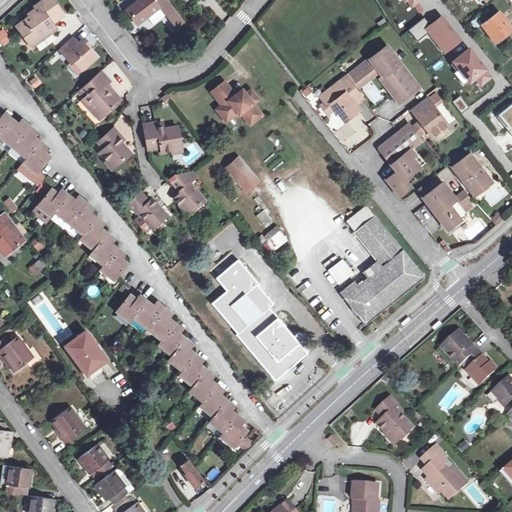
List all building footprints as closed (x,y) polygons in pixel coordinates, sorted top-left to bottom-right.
[(65,14),(55,0),(44,0),(38,4),(38,7),(30,13),(30,16),(20,23),(19,29),(28,41),(34,41),(47,31),(49,33),(52,33),(56,30),(57,26),(55,23),(65,14)] [(140,0),(128,10),(138,23),(160,7),(166,14),(174,8),(167,0),(140,0)] [(483,25),(496,42),(511,29),(511,28),(499,12),(483,25)] [(460,39),(442,16),(431,24),(425,16),(409,29),(418,40),(430,31),(435,37),(439,34),(449,47),(460,39)] [(475,29),(479,26),(482,23),(477,17),(471,23),(475,29)] [(484,31),(479,26),(475,29),(474,30),(478,35),(484,31)] [(2,28),(0,29),(0,45),(2,47),(12,39),(2,28)] [(34,41),(28,41),(33,47),(52,33),(49,33),(47,31),(34,41)] [(439,34),(435,37),(445,51),(449,47),(439,34)] [(74,36),(60,49),(73,63),(76,61),(83,69),(97,56),(89,47),(83,40),(80,43),(74,36)] [(83,40),(89,47),(92,45),(86,38),(83,40)] [(371,60),(360,68),(370,80),(380,72),(385,77),(403,101),(421,88),(388,47),(372,59),(371,60)] [(470,49),(460,56),(455,60),(451,63),(457,71),(462,68),(471,79),(475,76),(482,84),(491,77),(470,49)] [(76,61),(73,63),(72,65),(79,73),(83,69),(76,61)] [(370,80),(360,68),(350,76),(360,88),(370,80)] [(103,72),(81,92),(87,99),(92,105),(90,107),(99,118),(105,113),(109,113),(122,101),(111,87),(107,91),(105,88),(109,85),(112,82),(103,72)] [(35,76),(28,83),(35,90),(42,83),(35,76)] [(403,101),(385,77),(382,80),(400,103),(403,101)] [(358,90),(348,78),(337,86),(335,84),(332,86),(334,88),(321,98),(327,106),(331,103),(335,108),(345,121),(360,111),(356,105),(350,97),(358,90)] [(211,95),(215,101),(227,91),(223,85),(211,95)] [(321,98),(334,88),(332,86),(315,97),(323,109),(326,107),(329,112),(335,108),(331,103),(327,106),(321,98)] [(350,97),(356,105),(364,99),(358,90),(350,97)] [(241,93),(234,99),(227,91),(215,101),(221,109),(216,113),(225,125),(237,116),(240,116),(249,127),(261,118),(252,107),(257,102),(250,93),(244,97),(241,93)] [(460,96),(453,101),(461,113),(468,107),(460,96)] [(428,99),(412,111),(416,117),(421,114),(423,116),(418,120),(420,122),(418,124),(424,133),(427,130),(433,138),(448,126),(428,99)] [(0,115),(0,134),(12,119),(4,112),(1,116),(0,115)] [(345,127),(337,132),(349,150),(373,133),(361,115),(350,122),(356,131),(350,135),(345,127)] [(12,119),(0,134),(0,136),(13,147),(30,126),(21,119),(18,123),(12,119)] [(146,125),(150,150),(162,148),(163,153),(174,151),(173,148),(184,147),(180,128),(167,130),(161,131),(160,125),(159,123),(146,125)] [(410,125),(379,149),(397,172),(387,181),(401,198),(412,189),(409,185),(405,180),(411,175),(420,168),(409,153),(415,148),(423,142),(419,136),(413,128),(410,125)] [(30,126),(13,147),(27,158),(40,141),(35,137),(38,132),(30,126)] [(115,129),(100,143),(106,151),(102,154),(108,162),(111,159),(118,168),(133,155),(123,144),(119,139),(122,136),(115,129)] [(0,145),(9,153),(10,152),(13,147),(0,136),(0,145)] [(40,141),(27,158),(23,162),(17,170),(31,181),(51,156),(45,152),(48,148),(40,141)] [(13,147),(10,152),(23,162),(27,158),(13,147)] [(409,153),(420,168),(426,164),(415,148),(409,153)] [(470,154),(453,167),(475,196),(489,185),(482,175),(485,173),(470,154)] [(111,159),(108,162),(107,163),(114,171),(118,168),(111,159)] [(226,171),(247,195),(259,184),(238,161),(226,171)] [(177,175),(172,180),(183,193),(183,197),(178,201),(183,207),(186,208),(193,215),(207,203),(192,185),(200,178),(195,171),(177,175)] [(482,175),(489,185),(492,183),(485,173),(482,175)] [(405,180),(409,185),(415,181),(411,175),(405,180)] [(443,183),(424,198),(449,231),(468,216),(465,212),(462,208),(455,199),(443,183)] [(52,188),(33,212),(48,223),(52,217),(70,195),(61,188),(57,193),(52,188)] [(455,199),(462,208),(469,203),(472,201),(465,192),(455,199)] [(142,194),(130,204),(139,214),(141,213),(156,230),(164,223),(170,218),(159,205),(157,207),(152,202),(151,204),(142,194)] [(70,195),(52,217),(66,228),(87,202),(78,195),(75,199),(70,195)] [(9,214),(17,210),(11,197),(3,201),(9,214)] [(87,202),(66,228),(80,239),(97,217),(92,213),(95,209),(87,202)] [(462,208),(465,212),(472,207),(469,203),(462,208)] [(186,208),(183,207),(191,216),(193,215),(186,208)] [(264,210),(256,216),(265,229),(273,222),(264,210)] [(26,239),(7,212),(0,217),(0,248),(5,255),(26,239)] [(496,213),(489,219),(495,227),(502,220),(496,213)] [(424,277),(375,216),(355,232),(378,260),(383,266),(368,278),(359,285),(344,297),(366,324),(424,277)] [(97,217),(80,239),(93,250),(107,233),(102,228),(105,224),(97,217)] [(164,223),(156,230),(159,233),(166,226),(164,223)] [(272,253),(288,240),(277,225),(260,237),(272,253)] [(107,233),(93,250),(90,254),(104,265),(117,248),(112,244),(116,239),(107,233)] [(37,238),(30,243),(39,253),(45,248),(37,238)] [(117,248),(104,265),(100,269),(114,280),(128,263),(122,259),(126,255),(117,248)] [(336,254),(324,263),(328,268),(340,259),(336,254)] [(46,266),(41,258),(34,263),(39,271),(46,266)] [(241,260),(219,278),(230,291),(215,303),(240,333),(250,325),(235,307),(249,295),(264,313),(271,307),(275,303),(260,285),(261,284),(241,260)] [(383,266),(378,260),(363,272),(368,278),(383,266)] [(39,271),(34,263),(29,268),(34,275),(39,271)] [(355,280),(357,283),(364,278),(356,269),(350,274),(355,280)] [(100,272),(97,276),(110,286),(114,282),(100,272)] [(357,283),(355,280),(340,292),(344,297),(359,285),(357,283)] [(94,283),(86,290),(93,298),(101,292),(94,283)] [(130,294),(117,312),(131,323),(135,318),(148,301),(140,295),(136,299),(130,294)] [(148,301),(135,318),(147,328),(165,307),(157,301),(154,305),(148,301)] [(165,307),(147,328),(161,340),(175,323),(169,318),(173,314),(165,307)] [(250,325),(240,333),(239,335),(278,381),(288,372),(288,368),(293,363),(298,363),(309,354),(300,343),(307,337),(304,333),(303,334),(302,332),(301,332),(298,332),(297,333),(295,332),(293,334),(271,307),(264,313),(250,325)] [(175,323),(161,340),(158,344),(172,355),(186,338),(181,333),(183,330),(175,323)] [(86,331),(66,345),(84,370),(97,361),(100,365),(108,360),(86,331)] [(477,351),(472,346),(470,348),(464,341),(466,339),(459,331),(444,344),(450,351),(448,354),(455,361),(460,367),(468,360),(477,351)] [(18,336),(0,349),(0,354),(2,358),(4,356),(9,364),(15,372),(33,358),(18,336)] [(186,338),(172,355),(169,359),(183,370),(196,354),(191,349),(195,345),(186,338)] [(470,348),(472,346),(466,339),(464,341),(470,348)] [(448,354),(450,351),(444,344),(442,346),(448,354)] [(482,357),(477,351),(468,360),(473,365),(467,370),(473,378),(475,376),(482,383),(497,369),(491,363),(489,365),(482,357)] [(196,354),(183,370),(179,375),(193,386),(206,369),(201,365),(205,360),(196,354)] [(97,361),(84,370),(87,375),(100,365),(97,361)] [(288,368),(288,372),(292,372),(298,367),(298,363),(293,363),(288,368)] [(206,369),(193,386),(189,390),(203,401),(217,384),(212,380),(215,376),(206,369)] [(475,376),(473,378),(480,385),(482,383),(475,376)] [(511,379),(509,377),(489,395),(495,402),(498,400),(505,408),(511,402),(511,401),(511,411),(509,414),(511,417),(511,379)] [(470,378),(465,383),(472,390),(477,385),(470,378)] [(217,384),(203,401),(200,405),(213,416),(227,399),(222,395),(225,391),(217,384)] [(390,397),(376,410),(383,419),(377,424),(384,432),(386,431),(396,442),(411,428),(394,408),(397,406),(390,397)] [(227,399),(213,416),(210,421),(211,422),(223,432),(237,415),(232,411),(236,406),(227,399)] [(70,407),(52,420),(57,427),(63,434),(61,436),(66,443),(86,428),(70,407)] [(237,415),(223,432),(220,436),(235,448),(249,431),(242,426),(246,422),(237,415)] [(223,432),(211,422),(207,426),(220,436),(223,432)] [(0,428),(0,456),(6,457),(7,448),(8,440),(11,441),(13,431),(0,428)] [(386,431),(384,432),(383,434),(393,445),(396,442),(386,431)] [(330,435),(327,438),(333,445),(336,442),(330,435)] [(466,441),(458,447),(463,453),(471,447),(466,441)] [(98,444),(79,457),(95,478),(98,476),(110,467),(113,465),(98,444)] [(435,447),(444,457),(446,455),(437,445),(435,447)] [(435,447),(422,458),(427,465),(423,469),(429,475),(432,479),(429,482),(439,493),(442,490),(449,498),(466,482),(453,467),(446,473),(441,466),(447,460),(444,457),(435,447)] [(177,461),(181,465),(188,459),(185,455),(177,461)] [(188,459),(181,465),(187,473),(185,474),(194,486),(201,482),(202,483),(203,482),(202,480),(203,480),(188,459)] [(6,484),(9,465),(3,464),(0,483),(6,484)] [(6,484),(5,491),(27,494),(31,468),(9,465),(6,484)] [(110,467),(98,476),(100,478),(112,469),(110,467)] [(114,472),(129,493),(134,489),(119,468),(114,472)] [(114,472),(95,485),(106,501),(110,498),(114,504),(129,493),(114,472)] [(378,484),(353,482),(352,498),(354,498),(352,511),(378,511),(380,501),(377,500),(378,484)] [(31,495),(29,511),(52,511),(54,498),(31,495)] [(144,511),(133,496),(114,510),(115,511),(144,511)] [(295,511),(287,501),(272,511),(295,511)]
